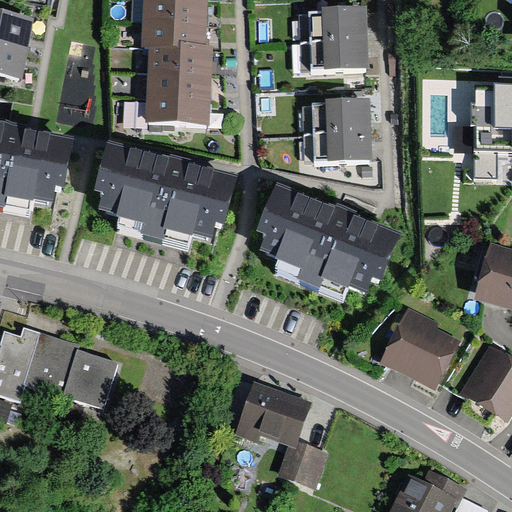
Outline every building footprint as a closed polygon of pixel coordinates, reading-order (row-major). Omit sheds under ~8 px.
[(200,0),(139,0),(138,47),(199,49),(200,0)] [(361,15),(296,20),(301,78),(366,73),(361,15)] [(24,22),(0,18),(0,85),(13,87),(24,22)] [(204,57),(141,55),(139,132),(202,134),(204,57)] [(511,88),(495,88),(495,95),(476,94),(476,110),(472,110),(472,129),(477,129),(475,182),(499,182),(500,155),(511,155),(511,88)] [(366,105),(295,110),(301,173),(371,167),(366,105)] [(70,148),(0,135),(0,207),(57,218),(70,148)] [(234,186),(110,156),(94,224),(218,253),(234,186)] [(279,187),(258,237),(263,241),(258,252),(276,259),(271,272),(341,302),(347,288),(365,295),(372,278),(381,282),(399,237),(279,187)] [(511,250),(490,244),(473,299),(511,310),(511,250)] [(437,324),(409,309),(381,360),(434,388),(459,342),(434,329),(437,324)] [(0,403),(14,408),(19,392),(100,417),(116,364),(75,352),(76,347),(21,330),(18,340),(0,334),(0,403)] [(511,416),(511,355),(491,343),(462,390),(509,422),(511,416)] [(310,404),(254,384),(236,434),(258,441),(260,435),(289,444),(295,447),(297,441),(310,404)] [(289,444),(277,474),(314,489),(328,453),(297,441),(295,447),(289,444)] [(409,476),(390,511),(450,511),(454,506),(457,508),(462,499),(467,487),(433,470),(425,484),(409,476)] [(488,511),(462,499),(457,508),(454,511),(488,511)]
